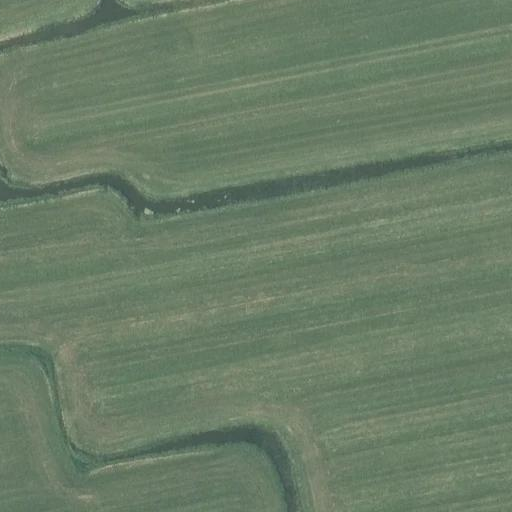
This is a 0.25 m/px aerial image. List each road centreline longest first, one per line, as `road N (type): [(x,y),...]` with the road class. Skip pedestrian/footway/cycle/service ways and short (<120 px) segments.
road 1 (residential): [(207,87),(511,32)]
road 2 (residential): [(511,185),(273,228)]
road 3 (residential): [(100,322),(116,398),(215,378),(208,345)]
road 4 (unclassified): [(0,127),(207,87)]
road 5 (residential): [(291,327),(337,511)]
road 6 (residential): [(207,87),(273,228)]
road 7 (residential): [(4,279),(88,262),(100,322)]
road 8 (residential): [(208,345),(199,301),(100,322)]
